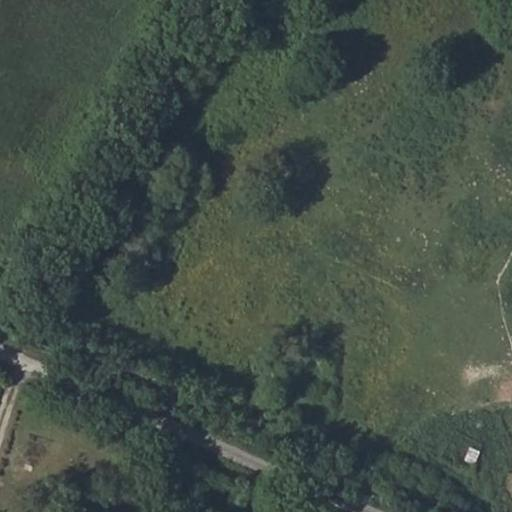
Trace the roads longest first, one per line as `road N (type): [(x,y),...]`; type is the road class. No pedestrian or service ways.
road 1 (unclassified): [(199,442),(0,350)]
road 2 (unclassified): [(361,511),(199,442)]
